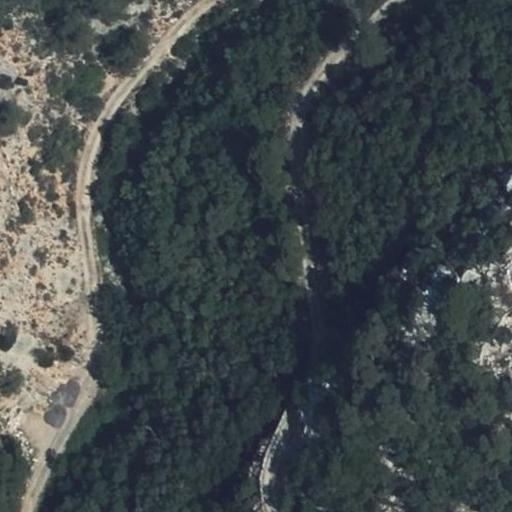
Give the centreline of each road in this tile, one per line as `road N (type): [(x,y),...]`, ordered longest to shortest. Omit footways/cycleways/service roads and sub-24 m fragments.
road 1 (track): [(5,511),(29,439),(96,360),(98,301),(68,182),(74,107),(191,0)]
road 2 (track): [(394,0),(353,29),(286,128),(287,235),(319,316),(322,373),(263,477),(271,511)]
